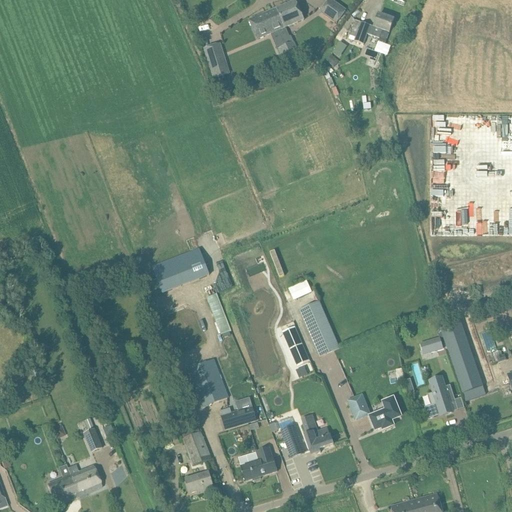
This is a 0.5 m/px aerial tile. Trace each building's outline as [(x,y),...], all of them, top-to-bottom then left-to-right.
[(330,0),(329,0),(320,12),(336,24),(346,11),(330,0)] [(296,1),(249,21),(257,41),(275,33),(282,48),(278,50),(284,62),(299,55),(292,42),(290,44),(283,30),(304,21),(296,1)] [(375,22),(376,23),(374,28),(355,21),(350,36),(355,38),(354,42),(364,46),(368,36),(386,42),(394,21),(379,15),(377,21),(376,20),(375,22)] [(339,59),(346,47),(340,43),(333,54),(339,59)] [(230,75),(220,44),(203,49),(213,80),(230,75)] [(209,276),(199,248),(152,266),(158,280),(163,294),(209,276)] [(158,280),(148,284),(154,298),(163,294),(158,280)] [(296,301),(314,292),(309,280),(290,288),(296,301)] [(217,295),(207,299),(221,336),(223,336),(224,339),(231,336),(230,333),(231,332),(217,295)] [(319,302),(298,311),(319,359),(340,350),(319,302)] [(295,328),(282,333),(284,338),(297,368),(310,362),(297,333),(295,328)] [(440,339),(420,345),(422,351),(428,349),(429,353),(443,349),(440,339)] [(500,351),(494,354),(497,363),(498,362),(498,363),(506,361),(504,356),(502,356),(500,351)] [(214,361),(187,371),(202,409),(229,398),(214,361)] [(410,363),(416,381),(422,379),(417,361),(410,363)] [(304,367),(299,369),(303,377),(308,375),(304,367)] [(402,370),(396,371),(398,383),(404,382),(402,370)] [(450,386),(444,388),(442,379),(430,383),(437,404),(424,408),(428,420),(441,416),(441,415),(445,414),(445,415),(452,413),(449,403),(455,401),(450,386)] [(287,385),(279,388),(282,394),(290,391),(287,385)] [(412,386),(406,389),(407,396),(415,393),(412,386)] [(484,387),(463,395),(466,402),(486,395),(484,387)] [(348,402),(356,421),(370,416),(362,396),(348,402)] [(393,399),(383,404),(386,411),(370,418),(375,432),(382,429),(383,431),(393,427),(391,421),(401,418),(393,399)] [(221,417),(225,431),(256,422),(252,408),(221,417)] [(312,416),(301,420),(307,435),(304,436),(311,456),(321,453),(320,450),(334,446),(331,436),(330,436),(327,429),(318,433),(312,416)] [(87,434),(84,435),(92,453),(102,449),(94,430),(92,426),(90,419),(84,421),(89,433),(87,434)] [(290,419),(278,423),(281,432),(291,459),(304,454),(294,427),(290,419)] [(56,440),(65,436),(61,427),(52,431),(56,440)] [(211,460),(200,434),(183,441),(192,467),(211,460)] [(114,440),(108,442),(111,449),(117,447),(114,440)] [(269,449),(238,459),(245,483),(252,480),(253,482),(261,480),(260,478),(277,472),(272,457),(269,449)] [(68,469),(71,477),(79,497),(102,488),(94,467),(79,473),(76,466),(68,469)] [(208,473),(185,480),(189,494),(204,490),(205,493),(213,490),(208,473)] [(79,497),(71,477),(47,486),(55,507),(79,497)] [(441,511),(437,495),(414,501),(416,511),(441,511)] [(416,511),(414,501),(391,508),(392,511),(416,511)]
